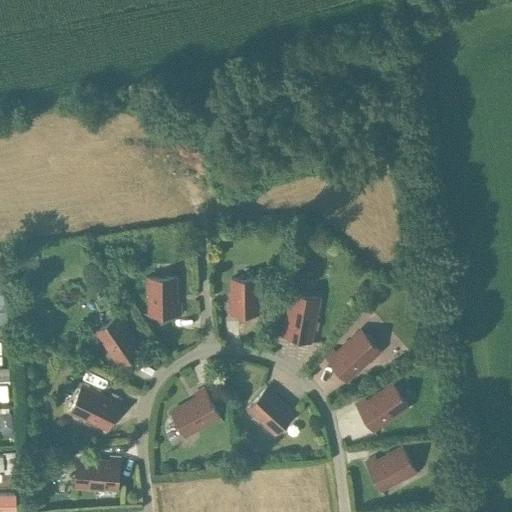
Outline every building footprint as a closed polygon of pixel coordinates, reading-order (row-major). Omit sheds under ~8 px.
[(149,314),(141,314),(141,315),(180,314),(180,304),(175,304),(175,277),(147,277),(147,291),(149,291),(149,314)] [(232,311),(231,311),(231,313),(267,312),(267,311),(259,312),(258,291),(260,291),(259,277),(232,278),(232,311)] [(286,326),(281,325),(279,335),(318,342),(310,340),(316,311),(318,311),(320,297),(312,296),(312,295),(310,292),(303,291),(300,293),(300,294),(293,292),(286,326)] [(114,369),(131,357),(146,346),(140,338),(136,341),(118,315),(95,331),(103,342),(105,341),(120,364),(114,368),(114,369)] [(336,353),(333,349),(325,357),(352,386),(353,385),(347,379),(369,359),(370,360),(381,351),(375,345),(375,344),(375,341),(371,336),(367,335),(367,336),(361,330),(336,353)] [(275,434),(293,413),(273,395),(277,391),(269,384),(248,408),(265,423),(264,425),(275,434)] [(367,402),(364,397),(355,403),(377,436),(378,436),(374,429),(396,413),(397,415),(409,407),(393,384),(367,402)] [(105,435),(113,418),(122,399),(112,395),(110,400),(81,386),(69,411),(82,417),(83,416),(108,428),(104,435),(105,435)] [(195,392),(198,397),(172,411),(186,436),(198,429),(197,427),(219,415),(223,422),(224,422),(204,387),(195,392)] [(11,414),(0,413),(0,430),(12,431),(11,414)] [(419,470),(407,449),(405,445),(377,461),(375,456),(365,462),(385,496),(382,489),(406,475),(406,477),(419,470)] [(117,489),(118,476),(120,457),(109,457),(109,462),(77,459),(75,487),(89,488),(89,487),(117,489)] [(0,490),(0,508),(14,508),(14,490),(0,490)]
